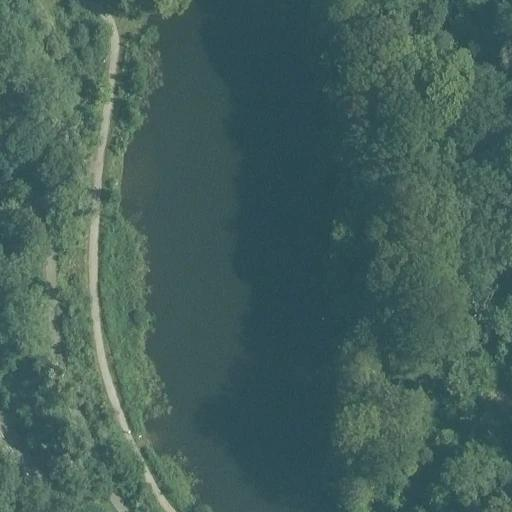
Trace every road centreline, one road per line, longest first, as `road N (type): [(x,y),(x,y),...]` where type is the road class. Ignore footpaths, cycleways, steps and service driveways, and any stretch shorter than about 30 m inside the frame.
road 1 (track): [(384,511),(374,498),(372,436),(399,345),(403,285),(365,0)]
road 2 (unknown): [(0,359),(46,439),(103,511)]
road 3 (track): [(511,104),(484,193),(485,238),(511,272)]
